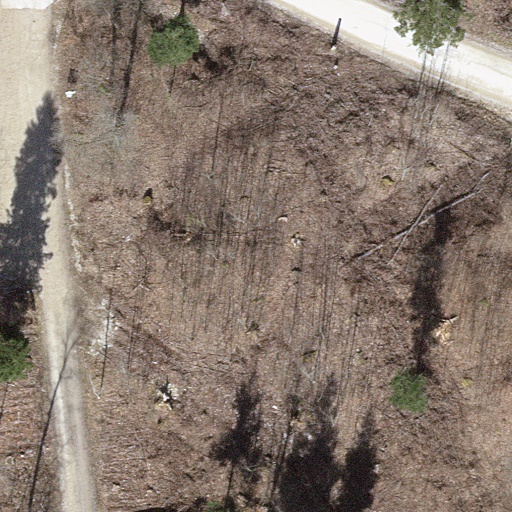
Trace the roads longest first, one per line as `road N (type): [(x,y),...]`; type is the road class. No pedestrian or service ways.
road 1 (track): [(80,511),(42,239),(27,0)]
road 2 (tertiary): [(511,78),(320,0)]
